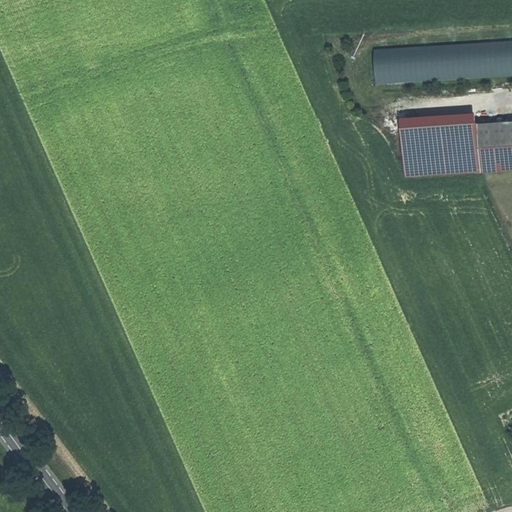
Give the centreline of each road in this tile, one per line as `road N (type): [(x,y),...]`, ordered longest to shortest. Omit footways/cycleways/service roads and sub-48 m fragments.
road 1 (track): [(230,30),(449,511)]
road 2 (track): [(0,104),(230,30),(511,12)]
